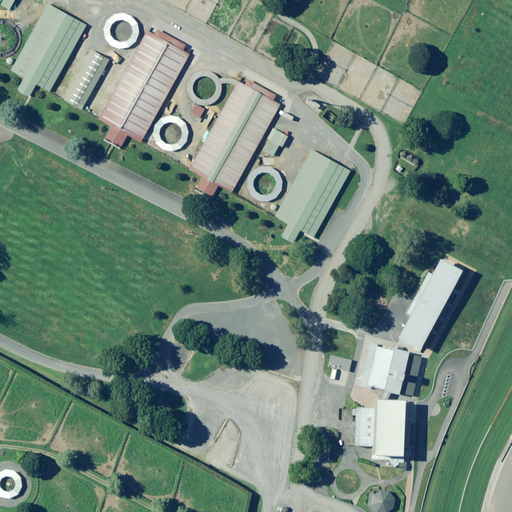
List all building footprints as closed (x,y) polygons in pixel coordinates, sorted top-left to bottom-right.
[(15,0),(4,0),(2,5),(10,10),(15,0)] [(7,67),(42,87),(78,23),(43,3),(7,67)] [(142,35),(90,120),(133,145),(184,60),(142,35)] [(111,62),(90,49),(60,101),(80,111),(111,62)] [(231,82),(180,169),(224,194),(275,107),(231,82)] [(287,136),(278,130),(266,151),(275,156),(287,136)] [(305,150),(268,216),(305,237),(342,171),(305,150)] [(251,176),(249,179),(249,182),(249,185),(249,188),(250,190),(251,193),(253,195),(256,197),(258,199),(261,200),(264,201),(267,201),(270,201),(273,200),(275,198),(278,196),(280,194),(281,192),(283,189),(283,186),(283,183),(283,180),(282,177),(281,174),(279,172),(276,170),(274,168),(271,167),(268,166),(265,166),(262,167),(259,168),(257,169),(254,171),(252,173),(251,176)] [(431,261),(388,338),(410,350),(453,273),(431,261)] [(363,345),(353,387),(406,400),(416,357),(363,345)] [(330,355),(327,367),(349,372),(352,360),(330,355)] [(361,448),(361,465),(391,466),(392,404),(347,403),(346,448),(361,448)] [(359,503),(366,511),(381,511),(386,507),(388,498),(381,489),(370,488),(359,493),(359,503)]
